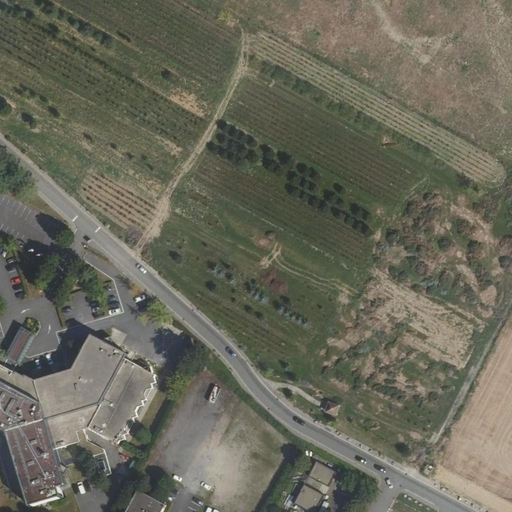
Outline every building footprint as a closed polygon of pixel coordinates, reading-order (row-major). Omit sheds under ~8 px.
[(16,375),(21,366),(24,368),(33,349),(40,337),(22,328),(16,340),(7,359),(10,361),(6,369),(3,367),(3,366),(0,363),(0,432),(7,436),(9,446),(4,454),(6,488),(25,499),(28,508),(38,506),(44,509),(49,503),(60,500),(58,489),(68,486),(65,478),(69,470),(63,466),(61,453),(82,448),(84,456),(99,464),(102,480),(115,477),(109,455),(92,446),(92,439),(116,452),(119,447),(123,447),(123,441),(127,441),(134,429),(132,423),(137,422),(136,412),(139,410),(144,411),(142,405),(142,404),(148,404),(154,395),(153,388),(156,387),(155,382),(157,377),(154,376),(153,370),(145,372),(131,362),(131,358),(117,350),(114,341),(81,349),(83,357),(84,360),(77,372),(48,382),(44,385),(32,379),(28,381),(21,376),(19,378),(16,375)] [(335,415),(338,405),(328,402),(327,406),(325,412),(335,415)] [(337,473),(317,462),(309,476),(329,487),(337,473)] [(310,511),(315,511),(324,495),(305,484),(295,504),(310,511)] [(160,511),(163,507),(135,490),(123,511),(160,511)]
